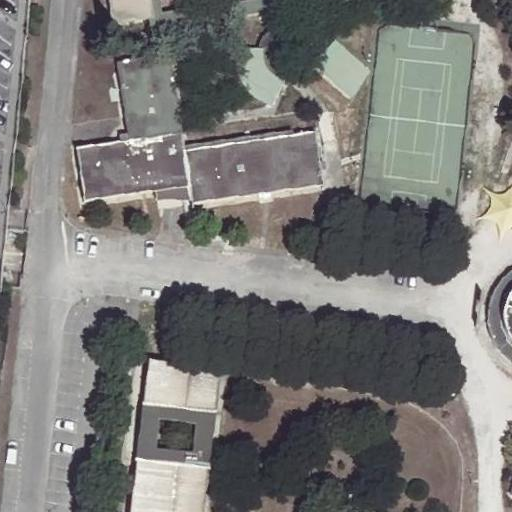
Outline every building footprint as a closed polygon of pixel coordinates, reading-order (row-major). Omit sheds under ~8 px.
[(109,0),(112,22),(150,14),(148,0),(109,0)] [(269,0),(251,0),(150,14),(151,28),(271,12),(269,0)] [(269,0),(271,12),(273,26),(290,23),(288,9),(286,0),(269,0)] [(355,0),(286,0),(288,9),(355,0)] [(290,23),(273,26),(270,28),(266,32),(261,41),(258,54),(261,54),(261,56),(262,58),(262,60),(262,62),(263,63),(264,66),(265,67),(266,69),(267,70),(268,72),(269,74),(271,75),(272,76),(274,78),(276,79),(277,80),(278,80),(283,71),(278,68),(275,64),(273,60),(272,53),(275,44),(280,38),(295,36),(306,38),(315,42),(324,50),(332,41),(325,35),(312,28),(302,25),(290,23)] [(332,41),(324,50),(314,61),(350,91),(365,70),(332,41)] [(186,182),(187,196),(188,202),(322,184),(314,131),(183,149),(169,52),(114,60),(125,138),(73,145),(81,197),(153,187),(186,182)] [(258,54),(235,53),(236,58),(236,65),(238,73),(248,89),(256,97),(266,104),(269,105),(278,80),(277,80),(276,79),(274,78),(272,76),(271,75),(269,74),(268,72),(267,70),(266,69),(265,67),(264,66),(263,63),(262,62),(262,60),(262,58),(261,56),(261,54),(258,54)] [(154,194),(187,196),(186,182),(153,187),(154,194)] [(511,343),(506,335),(502,324),(502,312),(504,300),(509,290),(511,287),(511,267),(508,270),(497,281),(490,295),(487,303),(486,319),(487,327),(493,342),(502,355),(508,360),(511,362),(511,343)] [(511,287),(509,290),(504,300),(502,312),(502,324),(506,335),(511,343),(511,287)] [(146,361),(141,403),(212,411),(216,369),(146,361)] [(212,411),(141,403),(138,403),(132,458),(135,458),(206,466),(208,466),(214,411),(212,411)] [(200,511),(206,466),(135,458),(128,511),(200,511)]
